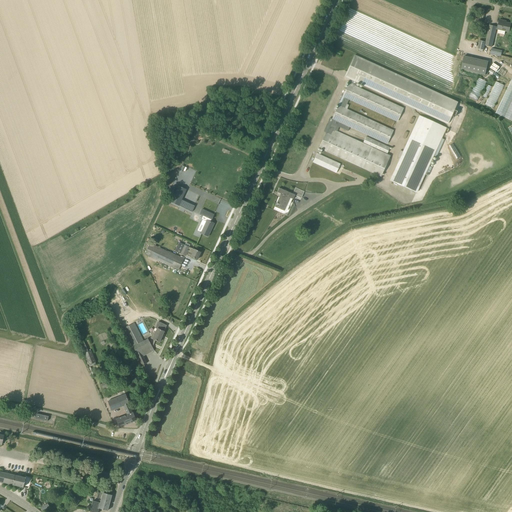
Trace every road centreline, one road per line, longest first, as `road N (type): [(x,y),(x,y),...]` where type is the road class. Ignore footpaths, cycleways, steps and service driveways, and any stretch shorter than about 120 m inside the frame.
road 1 (secondary): [(141,434),(338,0)]
road 2 (unclassified): [(141,434),(0,402)]
